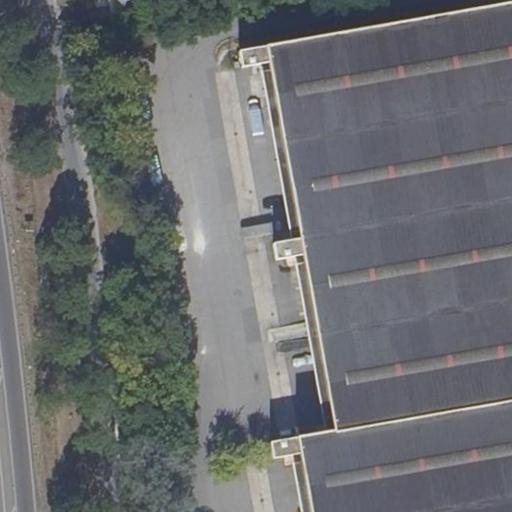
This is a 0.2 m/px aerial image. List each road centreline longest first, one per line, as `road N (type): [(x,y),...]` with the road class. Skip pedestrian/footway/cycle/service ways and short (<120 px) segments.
road 1 (unclassified): [(120,511),(99,212),(47,0)]
road 2 (primary): [(24,511),(0,280)]
